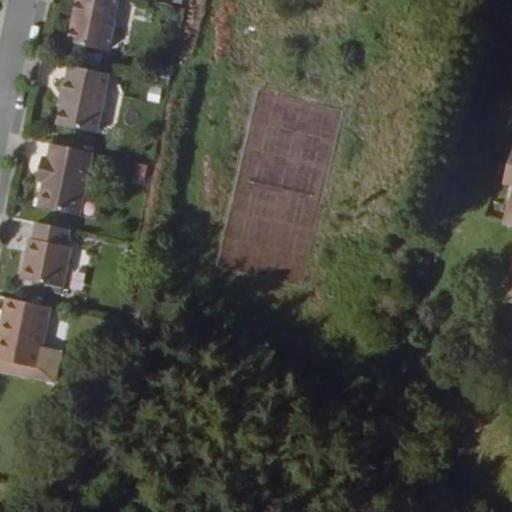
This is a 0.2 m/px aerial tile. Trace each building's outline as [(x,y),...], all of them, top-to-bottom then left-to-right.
[(106,57),(118,0),(82,0),(81,8),(76,7),(67,49),(106,57)] [(93,138),(105,79),(67,71),(55,130),(93,138)] [(71,221),(84,157),(49,150),(46,166),(39,164),(36,180),(43,182),(41,189),(36,214),(71,221)] [(41,189),(43,182),(36,180),(34,187),(41,189)] [(59,293),(67,253),(62,252),(65,236),(33,229),(29,245),(30,245),(27,258),(24,257),(18,284),(59,293)] [(33,353),(42,313),(3,305),(0,320),(0,366),(29,372),(33,353)] [(0,378),(46,388),(53,357),(33,353),(29,372),(0,366),(0,378)]
